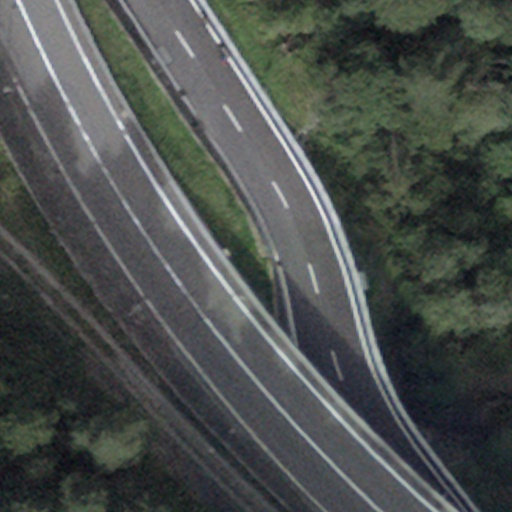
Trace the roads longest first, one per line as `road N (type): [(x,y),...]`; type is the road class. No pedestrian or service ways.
road 1 (trunk): [(372,511),(316,458),(158,264),(88,152),(15,0)]
road 2 (primary): [(158,0),(292,216),(333,410),(400,511)]
road 3 (track): [(258,511),(0,237)]
